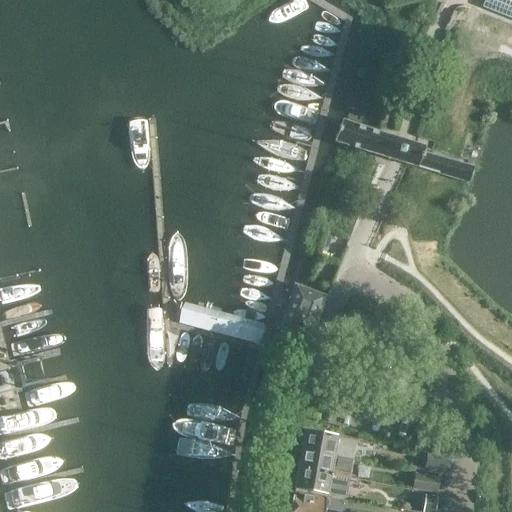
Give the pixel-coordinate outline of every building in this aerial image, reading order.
[(511,0),(485,0),(482,7),(511,19),(511,0)] [(401,141),(341,122),(334,143),(384,159),(394,162),(468,185),(473,169),(423,154),(424,148),(401,141)] [(280,326),(281,326),(309,337),(324,298),(294,287),(280,326)] [(181,304),(176,323),(257,344),(261,325),(181,304)] [(351,461),(354,442),(302,433),(299,452),(351,461)] [(347,479),(349,471),(351,461),(299,452),(296,470),(347,479)] [(422,472),(442,475),(444,459),(424,456),(422,472)] [(347,479),(296,470),(292,490),(344,499),(347,479)] [(410,490),(434,494),(436,479),(412,475),(410,490)] [(292,494),(288,511),(323,511),(323,510),(334,511),(341,511),(343,502),(292,494)] [(433,511),(436,499),(424,498),(422,511),(433,511)]
